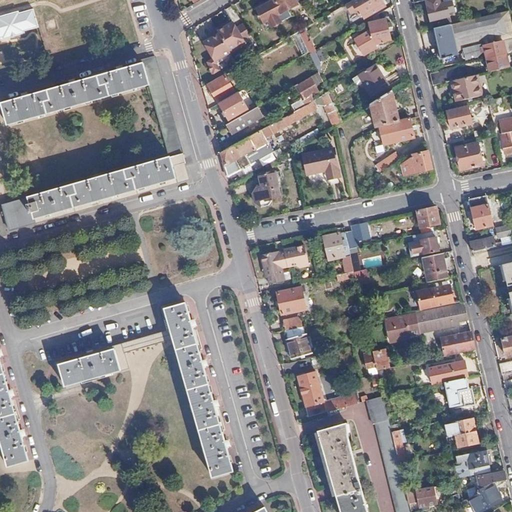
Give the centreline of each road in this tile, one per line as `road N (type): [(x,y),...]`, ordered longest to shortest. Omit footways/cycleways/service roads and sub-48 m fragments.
road 1 (residential): [(235,240),(309,511)]
road 2 (residential): [(447,191),(511,460)]
road 3 (residential): [(168,31),(235,240)]
road 4 (residential): [(235,240),(447,191)]
road 5 (residential): [(402,0),(447,191)]
